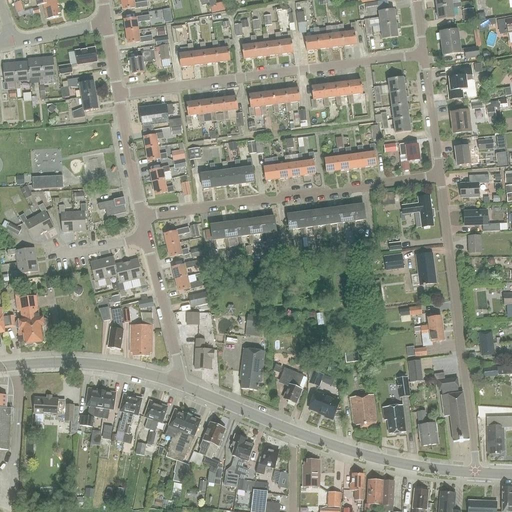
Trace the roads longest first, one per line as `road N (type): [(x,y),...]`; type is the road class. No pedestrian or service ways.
road 1 (unclassified): [(117,95),(423,55)]
road 2 (residential): [(140,217),(439,177)]
road 3 (residential): [(475,473),(439,177)]
road 4 (tertiary): [(475,473),(370,458),(293,432)]
road 5 (tertiary): [(181,386),(87,364),(0,368)]
road 6 (residential): [(181,386),(145,238)]
road 7 (residential): [(140,217),(117,95)]
road 8 (residential): [(439,177),(423,55)]
road 9 (tertiary): [(293,432),(181,386)]
